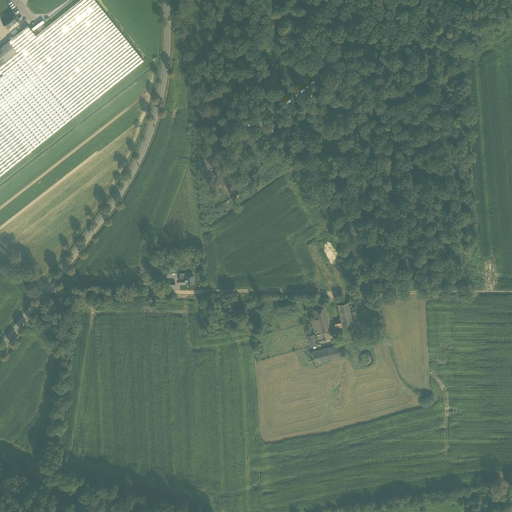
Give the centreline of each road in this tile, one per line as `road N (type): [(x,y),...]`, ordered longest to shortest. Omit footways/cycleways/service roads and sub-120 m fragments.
road 1 (tertiary): [(46,291),(142,161),(158,114),(164,0)]
road 2 (residential): [(112,511),(0,456)]
